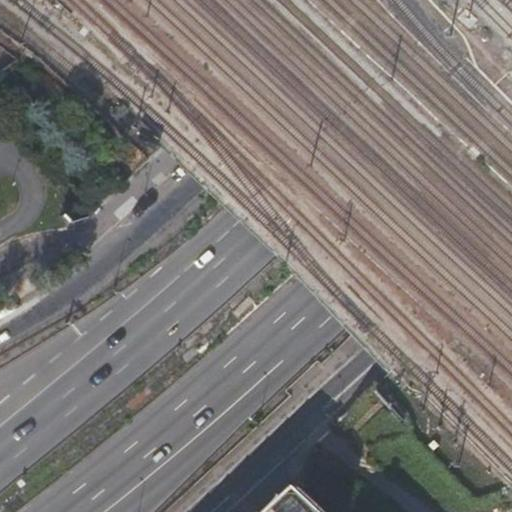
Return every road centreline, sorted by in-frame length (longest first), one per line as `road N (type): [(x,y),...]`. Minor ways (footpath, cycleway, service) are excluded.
road 1 (secondary): [(382,0),(118,251),(0,333)]
road 2 (residential): [(185,511),(511,204)]
road 3 (trunk): [(509,0),(211,266)]
road 4 (trunk): [(228,380),(511,123)]
road 5 (trunk): [(211,266),(0,448)]
road 6 (trunk): [(211,266),(0,382)]
road 7 (trunk): [(58,511),(228,380)]
road 8 (trunk): [(113,511),(228,380)]
